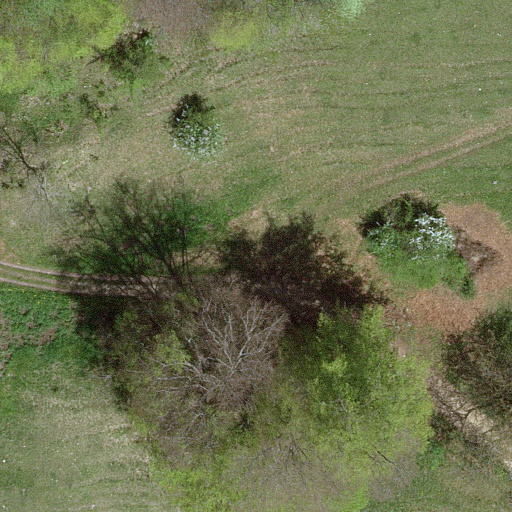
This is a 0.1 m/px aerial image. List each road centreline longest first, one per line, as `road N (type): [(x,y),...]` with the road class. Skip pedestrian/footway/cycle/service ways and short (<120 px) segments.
road 1 (track): [(0,271),(297,300),(363,330),(511,452)]
road 2 (track): [(232,288),(313,205),(511,127)]
